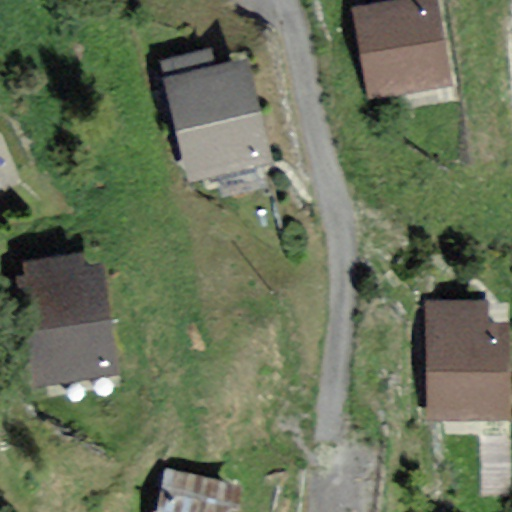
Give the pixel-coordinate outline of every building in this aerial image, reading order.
[(458,0),(408,0),(365,6),(378,99),(471,86),(458,0)] [(262,57),(171,79),(197,182),(287,160),(262,57)] [(112,250),(15,269),(38,386),(135,367),(112,250)] [(511,299),(437,302),(441,417),(511,414),(511,299)] [(256,511),(261,486),(176,470),(168,511),(256,511)]
